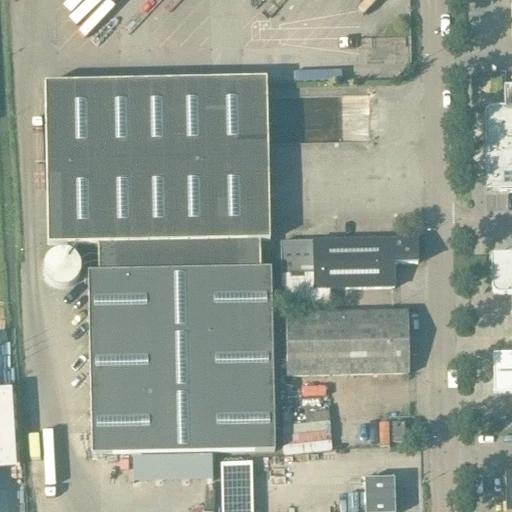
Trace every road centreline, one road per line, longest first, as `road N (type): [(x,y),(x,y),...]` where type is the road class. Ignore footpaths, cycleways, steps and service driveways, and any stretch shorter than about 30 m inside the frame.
road 1 (unknown): [(24,58),(33,303),(84,511)]
road 2 (unclassified): [(446,511),(441,225)]
road 3 (unclassified): [(441,225),(437,0)]
